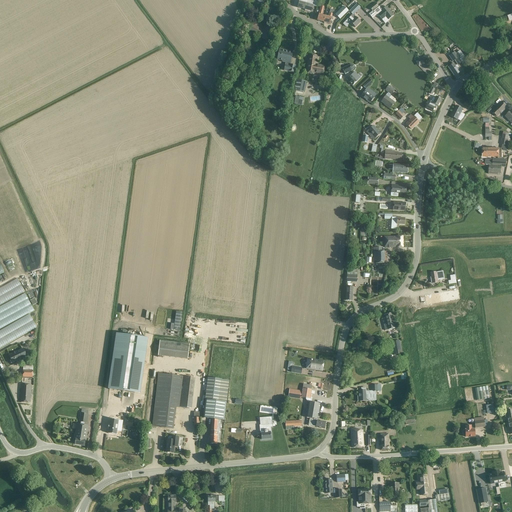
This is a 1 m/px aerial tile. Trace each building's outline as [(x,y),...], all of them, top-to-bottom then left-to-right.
[(297,7),(304,9),(306,0),(303,0),(303,3),(299,2),(297,7)] [(306,0),(304,9),(308,11),(308,12),(310,12),(311,11),(313,6),(314,1),(311,1),(310,0),(306,0)] [(350,22),(355,27),(361,22),(357,18),(354,15),(361,8),(357,3),(351,9),(349,11),(352,14),(349,18),(351,21),(350,22)] [(369,8),(372,11),(374,10),(379,6),(375,3),(369,8)] [(317,20),(323,22),(325,16),(322,15),(324,7),(321,6),(318,14),(317,20)] [(340,19),(348,11),(343,6),(335,14),(340,19)] [(386,7),(382,10),(380,7),(374,11),(369,14),(372,18),(376,15),(379,15),(382,19),(386,16),(388,20),(393,15),(386,7)] [(323,22),(330,24),(331,18),(332,14),(329,13),(328,17),(325,16),(323,22)] [(241,21),(249,25),(252,18),(244,14),(241,21)] [(260,37),(266,40),(273,29),(266,25),(263,30),(253,24),(250,31),(260,36),(260,37)] [(284,71),(294,73),(296,66),(290,64),(293,54),(286,52),(286,51),(279,49),(276,59),(282,61),(282,62),(285,63),(284,71)] [(468,62),(461,52),(457,55),(454,52),(449,56),(453,62),(454,60),(458,65),(461,63),(463,65),(468,62)] [(314,72),(321,73),(322,66),(315,65),(317,55),(309,54),(306,72),(314,73),(314,72)] [(427,55),(420,59),(423,63),(429,59),(427,55)] [(342,68),(344,74),(353,70),(354,68),(355,67),(354,65),(352,64),(351,64),(350,65),(342,68)] [(453,64),(448,67),(457,79),(462,76),(453,64)] [(346,79),(352,85),(360,77),(355,72),(346,79)] [(296,79),(294,89),(304,91),(306,82),(296,79)] [(361,96),(370,102),(374,97),(376,94),(367,88),(372,83),(369,79),(363,86),(366,89),(366,88),(367,88),(365,91),(361,96)] [(386,106),(390,109),(394,102),(395,101),(395,99),(390,95),(391,95),(395,90),(388,85),(385,90),(388,93),(381,102),(386,105),(386,106)] [(426,109),(433,112),(434,107),(435,105),(438,106),(441,99),(436,96),(435,98),(433,97),(429,105),(428,104),(426,109)] [(492,112),(497,116),(500,113),(501,114),(507,107),(502,102),(492,112)] [(456,106),(451,116),(458,120),(461,121),(463,118),(465,115),(461,113),(463,109),(456,106)] [(395,114),(401,119),(404,116),(402,114),(404,112),(400,108),(398,110),(395,114)] [(410,119),(406,124),(411,129),(422,118),(417,113),(414,116),(413,117),(411,115),(408,117),(410,119)] [(368,135),(372,140),(375,138),(380,134),(374,126),(366,132),(368,135)] [(501,149),(506,149),(506,148),(509,149),(510,146),(509,146),(511,136),(509,136),(509,133),(503,132),(503,135),(501,145),(502,145),(501,149)] [(498,158),(501,158),(502,149),(494,149),(494,152),(492,151),(492,157),(498,157),(498,158)] [(384,159),(401,160),(401,153),(391,152),(391,151),(385,150),(384,159)] [(492,166),(489,166),(488,174),(495,175),(495,173),(501,174),(501,168),(506,168),(507,160),(506,160),(506,159),(503,159),(503,160),(493,159),(492,166)] [(392,172),(407,173),(408,165),(393,164),(393,165),(389,165),(388,170),(393,170),(392,172)] [(391,193),(391,196),(398,197),(398,193),(406,194),(406,187),(400,186),(400,185),(392,185),(391,193)] [(393,202),(393,210),(405,211),(405,203),(393,202)] [(391,229),(398,229),(398,224),(404,224),(405,218),(397,218),(392,217),(392,214),(384,214),(384,219),(391,219),(391,229)] [(397,247),(403,247),(403,236),(397,236),(397,237),(384,237),(384,247),(397,247)] [(385,251),(381,251),(381,247),(374,247),(374,261),(376,261),(376,263),(385,263),(385,251)] [(347,269),(347,282),(357,282),(357,270),(347,269)] [(443,271),(431,273),(431,279),(430,279),(431,282),(432,282),(432,283),(438,282),(437,281),(438,279),(444,278),(443,271)] [(424,295),(425,305),(459,299),(457,289),(424,295)] [(382,319),(385,331),(397,328),(394,318),(393,319),(391,313),(382,315),(383,319),(382,319)] [(117,333),(109,389),(134,393),(143,336),(117,333)] [(190,344),(160,340),(158,356),(188,359),(190,344)] [(402,354),(400,341),(391,342),(393,355),(402,354)] [(23,349),(9,355),(13,362),(23,358),(24,361),(28,359),(23,349)] [(308,368),(322,370),(323,362),(309,360),(308,368)] [(23,365),(23,377),(33,377),(33,365),(32,365),(32,363),(25,363),(23,364),(23,365)] [(161,427),(173,429),(176,407),(179,407),(191,409),(195,378),(183,376),(158,373),(155,403),(152,426),(161,427)] [(211,419),(210,444),(217,444),(217,440),(220,440),(220,420),(224,421),(229,380),(223,379),(208,378),(205,400),(203,418),(211,419)] [(20,402),(30,403),(31,400),(32,400),(32,394),(31,394),(31,385),(21,384),(20,402)] [(372,392),(372,393),(376,393),(376,391),(381,391),(380,384),(371,385),(371,392),(372,392)] [(474,388),(476,400),(489,398),(487,386),(474,388)] [(358,396),(358,401),(366,401),(366,397),(369,396),(368,392),(368,390),(366,390),(366,387),(361,388),(361,390),(358,390),(358,396)] [(288,397),(299,399),(301,397),(310,399),(311,389),(302,388),(302,391),(289,389),(288,397)] [(371,392),(368,392),(369,396),(366,397),(366,401),(376,400),(376,393),(372,393),(372,392),(371,392)] [(319,406),(319,403),(309,401),(306,417),(310,418),(313,419),(311,426),(324,428),(325,427),(326,426),(325,425),(325,423),(316,421),(317,413),(319,413),(320,406),(319,406)] [(494,413),(493,404),(485,405),(486,414),(494,413)] [(75,444),(84,446),(85,440),(86,440),(88,425),(84,425),(85,423),(87,423),(88,414),(87,414),(88,410),(82,409),(81,413),(80,413),(79,422),(81,422),(81,424),(77,424),(75,439),(76,439),(75,444)] [(473,418),(475,428),(485,427),(485,426),(488,426),(487,420),(484,420),(483,417),(473,418)] [(109,428),(108,433),(116,434),(117,430),(121,431),(123,420),(110,418),(109,424),(108,428),(109,428)] [(272,425),(260,426),(261,433),(270,432),(270,427),(272,427),(272,425)] [(465,437),(475,436),(474,429),(471,429),(471,425),(466,425),(466,429),(465,429),(465,430),(464,430),(462,432),(463,435),(464,437),(465,437)] [(350,428),(352,447),(364,447),(362,430),(356,430),(356,428),(350,428)] [(389,433),(380,434),(381,450),(389,450),(389,433)] [(167,453),(170,453),(170,452),(174,453),(174,446),(178,447),(178,446),(182,446),(183,438),(179,437),(172,436),(172,440),(167,440),(167,441),(166,441),(166,443),(167,443),(166,452),(167,452),(167,453)] [(499,471),(496,472),(498,483),(505,481),(503,472),(499,473),(499,471)] [(493,474),(489,475),(490,484),(498,483),(496,472),(492,472),(493,474)] [(345,474),(336,475),(337,483),(345,482),(345,474)] [(420,489),(420,495),(427,495),(427,489),(426,475),(419,476),(420,483),(416,483),(417,490),(420,489)] [(399,495),(399,483),(390,484),(390,496),(399,495)] [(485,488),(476,490),(479,503),(488,502),(485,488)] [(359,502),(357,502),(357,507),(360,507),(360,504),(365,504),(364,490),(358,490),(358,496),(358,498),(359,502)] [(435,499),(436,502),(449,500),(448,493),(439,494),(435,495),(435,499)] [(167,511),(182,511),(182,509),(174,509),(174,506),(175,506),(175,502),(175,495),(168,495),(168,509),(167,509),(167,511)] [(206,511),(205,511),(211,511),(212,509),(214,509),(214,502),(215,502),(215,495),(208,495),(208,506),(208,511),(206,511)] [(435,499),(428,500),(429,508),(429,511),(437,511),(436,502),(435,499)] [(390,502),(379,502),(379,511),(384,511),(387,511),(388,511),(390,511),(390,502)]
